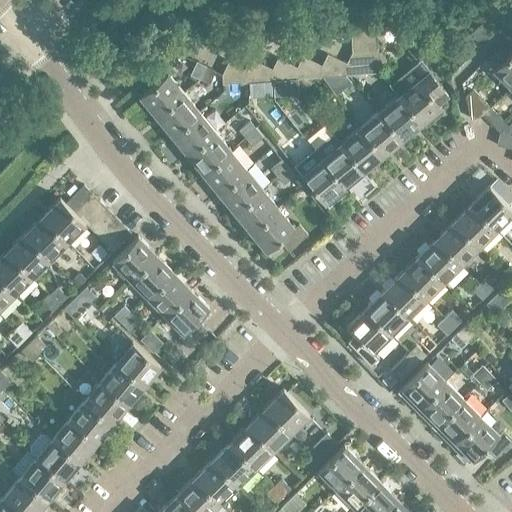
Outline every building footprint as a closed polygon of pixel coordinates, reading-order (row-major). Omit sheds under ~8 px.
[(353,50),(347,62),(347,74),(380,72),(377,23),(352,25),(353,50)] [(511,48),(492,69),(510,87),(511,84),(511,48)] [(329,52),(322,65),(322,76),(347,74),(347,62),(329,52)] [(303,55),(297,66),(297,77),(322,76),(322,65),(303,55)] [(279,56),(272,68),(273,79),(297,77),(297,66),(279,56)] [(254,58),(247,70),(248,81),(273,79),(272,68),(254,58)] [(248,81),(247,70),(229,60),(222,72),(223,83),(248,81)] [(191,73),(200,77),(205,65),(196,61),(191,73)] [(205,65),(200,77),(209,81),(214,69),(205,65)] [(399,94),(399,95),(421,123),(429,116),(433,121),(445,110),(437,101),(447,92),(431,72),(421,80),(411,69),(392,85),(399,94)] [(139,94),(156,114),(184,91),(167,71),(139,94)] [(471,116),(483,113),(490,106),(472,87),(465,95),(471,116)] [(156,114),(171,133),(199,109),(184,91),(156,114)] [(399,95),(378,111),(401,139),(421,123),(399,95)] [(483,113),(502,131),(508,124),(490,106),(483,113)] [(171,133),(187,152),(215,129),(199,109),(171,133)] [(378,111),(360,127),(383,154),(401,139),(378,111)] [(238,128),(245,137),(256,128),(249,120),(238,128)] [(497,142),(511,145),(511,127),(508,124),(502,131),(497,142)] [(360,127),(341,142),(364,170),(383,154),(360,127)] [(256,128),(245,137),(252,145),(263,136),(256,128)] [(187,152),(203,171),(231,148),(215,129),(187,152)] [(333,132),(313,148),(322,158),(344,186),(364,170),(341,142),(333,132)] [(203,171),(219,190),(247,168),(231,148),(203,171)] [(344,186),(321,158),(312,165),(304,156),(294,164),(302,174),(325,201),(344,186)] [(270,166),(276,175),(287,166),(281,158),(270,166)] [(287,166),(276,175),(283,183),(294,174),(287,166)] [(219,190),(235,210),(263,187),(247,168),(219,190)] [(65,201),(73,210),(91,192),(83,183),(65,201)] [(511,207),(488,183),(470,202),(496,228),(511,211),(511,207)] [(235,210),(251,229),(279,206),(263,187),(235,210)] [(73,210),(82,218),(99,199),(91,192),(73,210)] [(60,196),(41,215),(67,240),(85,222),(90,227),(108,208),(99,199),(82,218),(73,210),(65,201),(60,196)] [(470,202),(452,219),(478,246),(496,228),(470,202)] [(279,206),(251,229),(267,249),(279,238),(288,249),(308,233),(299,222),(295,226),(279,206)] [(90,227),(97,234),(115,216),(108,208),(90,227)] [(41,215),(23,232),(49,258),(67,240),(41,215)] [(97,234),(105,242),(123,224),(115,216),(97,234)] [(452,219),(434,237),(460,263),(478,246),(452,219)] [(113,250),(131,232),(123,224),(105,242),(113,250)] [(23,232),(5,250),(31,275),(49,258),(23,232)] [(112,260),(129,278),(155,252),(138,234),(112,260)] [(434,237),(417,254),(444,280),(460,263),(434,237)] [(5,250),(0,255),(0,279),(14,293),(31,275),(5,250)] [(129,278),(147,296),(172,270),(155,252),(129,278)] [(417,254),(399,272),(425,298),(444,280),(417,254)] [(147,296),(164,313),(190,287),(172,270),(147,296)] [(399,272),(382,289),(408,315),(425,298),(399,272)] [(487,274),(479,281),(489,291),(496,284),(487,274)] [(0,279),(0,306),(14,293),(0,279)] [(489,291),(479,281),(472,289),(481,299),(489,291)] [(57,286),(50,293),(60,303),(67,296),(57,286)] [(85,286),(70,301),(63,308),(73,318),(95,296),(85,286)] [(190,287),(164,313),(183,332),(178,336),(189,346),(206,329),(196,318),(208,306),(190,287)] [(501,288),(493,296),(503,306),(510,298),(501,288)] [(382,289),(364,307),(389,333),(408,315),(382,289)] [(60,303),(50,293),(43,300),(52,310),(60,303)] [(503,306),(493,296),(486,303),(496,313),(503,306)] [(114,314),(121,321),(131,312),(124,304),(114,314)] [(389,333),(364,307),(346,325),(355,334),(347,341),(371,364),(378,357),(372,351),(389,333)] [(451,309),(444,316),(453,326),(461,319),(451,309)] [(131,312),(121,321),(129,329),(139,319),(131,312)] [(453,326),(444,316),(436,323),(446,333),(453,326)] [(22,320),(14,328),(24,338),(31,330),(22,320)] [(466,323),(458,330),(468,340),(476,333),(466,323)] [(24,338),(14,328),(6,335),(16,345),(24,338)] [(468,340),(458,330),(451,338),(461,348),(468,340)] [(36,334),(28,342),(38,352),(46,344),(36,334)] [(132,341),(116,360),(144,383),(160,364),(132,341)] [(38,352),(28,342),(20,349),(30,359),(38,352)] [(416,343),(407,351),(417,361),(425,353),(416,343)] [(417,361),(407,351),(391,368),(400,378),(417,361)] [(116,360),(100,380),(128,402),(144,383),(116,360)] [(412,398),(418,404),(444,379),(427,361),(396,391),(408,402),(412,398)] [(472,373),(479,381),(489,371),(482,364),(472,373)] [(1,370),(0,371),(0,384),(3,387),(11,380),(1,370)] [(489,371),(479,381),(486,388),(496,379),(489,371)] [(421,416),(432,427),(462,397),(444,379),(418,404),(425,412),(421,416)] [(100,380),(84,398),(112,421),(128,402),(100,380)] [(282,388),(263,407),(288,432),(307,413),(282,388)] [(447,433),(453,440),(479,415),(462,397),(432,427),(442,438),(447,433)] [(84,398),(68,418),(96,441),(112,421),(84,398)] [(263,407),(245,424),(270,450),(288,432),(263,407)] [(479,415),(453,440),(460,447),(456,451),(467,463),(484,447),(493,456),(511,439),(502,429),(497,433),(479,415)] [(68,418),(53,436),(80,459),(96,441),(68,418)] [(245,424),(228,442),(253,467),(270,450),(245,424)] [(329,430),(307,451),(317,461),(339,440),(329,430)] [(29,444),(29,450),(64,479),(80,459),(53,436),(52,437),(46,431),(39,432),(29,444)] [(228,442),(210,459),(235,485),(253,467),(228,442)] [(317,469),(336,488),(361,463),(343,444),(317,469)] [(11,467),(20,475),(48,498),(64,479),(29,450),(29,451),(27,448),(11,467)] [(317,461),(307,451),(305,461),(311,467),(317,461)] [(210,459),(193,477),(218,502),(235,485),(210,459)] [(336,488),(353,505),(378,480),(361,463),(336,488)] [(36,511),(48,498),(20,475),(5,493),(26,511),(36,511)] [(193,477),(176,493),(193,511),(207,511),(218,502),(193,477)] [(280,477),(273,485),(283,495),(291,487),(280,477)] [(353,505),(359,511),(382,511),(396,498),(378,480),(353,505)] [(283,495),(273,485),(266,492),(276,502),(283,495)] [(295,492),(288,499),(297,509),(304,501),(295,492)] [(26,511),(5,493),(0,499),(0,511),(26,511)] [(193,511),(176,493),(158,511),(159,511),(193,511)] [(409,511),(396,498),(382,511),(409,511)] [(293,511),(297,509),(288,499),(281,506),(286,511),(293,511)]
